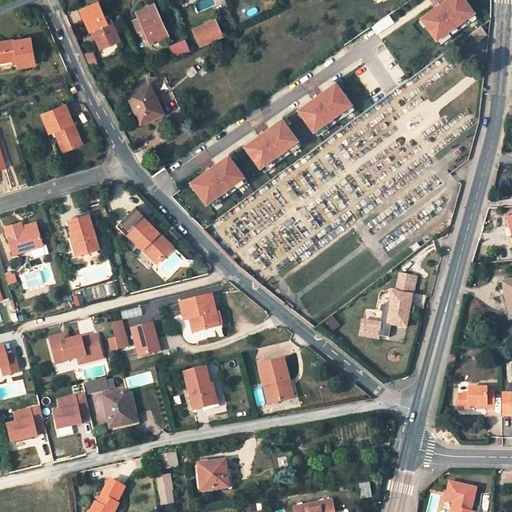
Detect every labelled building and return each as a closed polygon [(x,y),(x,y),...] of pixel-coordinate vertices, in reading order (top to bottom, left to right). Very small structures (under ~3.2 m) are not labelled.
[(438,7),(423,18),(442,44),(478,18),(465,0),(447,0),(444,3),(449,10),(453,7),(455,10),(442,20),(439,17),(443,14),(438,7)] [(97,3),(81,10),(89,32),(92,30),(100,49),(119,41),(110,20),(106,22),(97,3)] [(167,36),(154,5),(137,13),(140,19),(145,30),(151,43),(167,36)] [(390,15),(373,26),(377,34),(395,22),(390,15)] [(140,19),(134,22),(138,32),(145,30),(140,19)] [(214,20),(192,30),(200,47),(222,37),(214,20)] [(471,39),(474,43),(486,34),(483,30),(486,28),(484,25),(471,34),(473,37),(471,39)] [(35,65),(31,38),(0,42),(0,62),(17,59),(18,63),(18,68),(35,65)] [(185,42),(169,49),(174,61),(190,54),(185,42)] [(194,68),(188,73),(191,78),(197,73),(194,68)] [(315,99),(300,110),(319,136),(355,109),(336,83),(321,95),(326,102),(330,99),(332,102),(319,112),(317,108),(320,106),(315,99)] [(149,85),(128,95),(140,124),(158,115),(150,98),(154,96),(149,85)] [(74,86),(68,89),(71,95),(77,92),(74,86)] [(162,114),(154,96),(150,98),(158,115),(162,114)] [(65,105),(42,115),(50,132),(55,130),(60,142),(65,140),(69,149),(82,143),(75,127),(72,128),(70,124),(73,123),(65,105)] [(261,136),(245,147),(265,173),(301,146),(282,120),(266,132),(271,139),(275,136),(277,139),(264,149),(262,146),(266,143),(261,136)] [(64,151),(69,149),(65,140),(60,142),(64,151)] [(207,172),(192,184),(211,209),(247,183),(228,157),(212,168),(217,175),(221,172),(224,176),(210,185),(208,182),(212,179),(207,172)] [(122,227),(129,234),(145,218),(142,215),(144,213),(137,206),(122,221),(125,224),(122,227)] [(98,248),(88,215),(69,221),(71,229),(73,237),(76,236),(82,252),(98,248)] [(129,234),(143,248),(145,245),(159,259),(173,246),(145,218),(129,234)] [(21,223),(4,227),(12,255),(43,245),(37,226),(36,226),(23,230),(22,226),(21,223)] [(76,254),(82,252),(76,236),(73,237),(71,238),(76,254)] [(157,262),(159,259),(145,245),(143,248),(157,262)] [(197,261),(189,260),(187,270),(195,271),(197,261)] [(14,279),(11,272),(10,272),(9,269),(3,271),(6,281),(14,279)] [(405,292),(408,277),(398,275),(395,290),(405,292)] [(412,293),(414,278),(408,277),(405,292),(412,293)] [(511,281),(503,284),(511,317),(511,316),(511,281)] [(391,294),(389,306),(383,305),(380,324),(378,335),(388,337),(390,324),(405,327),(406,318),(409,319),(410,314),(413,312),(413,309),(412,307),(408,306),(410,297),(391,294)] [(211,297),(180,304),(184,320),(190,318),(194,332),(215,327),(221,325),(218,311),(215,312),(211,297)] [(380,324),(366,321),(366,324),(363,323),(361,331),(364,332),(364,335),(378,337),(378,335),(380,324)] [(121,323),(111,325),(115,339),(118,349),(127,347),(121,323)] [(139,357),(159,352),(152,325),(132,330),(139,357)] [(66,335),(60,336),(62,343),(68,341),(66,335)] [(60,336),(48,339),(55,365),(77,359),(85,357),(86,363),(102,358),(96,336),(81,340),(80,338),(68,341),(62,343),(60,336)] [(118,349),(115,339),(109,341),(112,351),(118,349)] [(7,358),(3,345),(0,346),(0,367),(1,367),(8,366),(10,375),(19,373),(15,356),(7,358)] [(85,357),(77,359),(79,365),(86,363),(85,357)] [(283,381),(288,380),(283,360),(258,367),(268,405),(288,400),(283,381)] [(8,366),(1,367),(3,377),(10,375),(8,366)] [(205,369),(184,375),(194,410),(205,408),(205,410),(215,408),(205,369)] [(86,383),(89,394),(108,389),(107,381),(106,378),(86,383)] [(288,380),(283,381),(288,400),(292,398),(298,397),(293,378),(288,380)] [(108,389),(115,387),(113,380),(107,381),(108,389)] [(470,406),(486,406),(487,408),(494,408),(494,394),(495,394),(495,390),(487,390),(486,388),(468,388),(468,394),(458,394),(458,408),(468,408),(469,408),(470,406)] [(126,393),(104,397),(110,428),(133,424),(126,393)] [(54,410),(58,429),(82,424),(82,420),(91,418),(85,394),(58,400),(60,408),(54,410)] [(511,414),(511,413),(511,395),(511,396),(511,394),(503,394),(502,396),(502,415),(511,416),(511,414)] [(7,425),(12,443),(37,437),(36,433),(46,431),(40,407),(15,413),(17,423),(7,425)] [(175,454),(158,457),(161,470),(177,467),(175,454)] [(224,462),(198,465),(201,491),(225,489),(223,475),(226,475),(224,462)] [(159,493),(173,490),(171,474),(156,477),(159,493)] [(229,474),(226,475),(223,475),(225,489),(231,488),(229,474)] [(109,481),(102,496),(116,503),(124,488),(109,481)] [(369,489),(368,482),(358,484),(360,491),(369,489)] [(475,489),(449,483),(445,501),(457,503),(456,509),(453,509),(452,511),(466,511),(467,505),(471,506),(475,489)] [(360,491),(361,498),(371,496),(369,489),(360,491)] [(176,502),(173,490),(159,493),(161,505),(176,502)] [(116,503),(102,496),(97,504),(95,503),(90,511),(110,511),(111,511),(110,511),(113,511),(118,504),(116,503)] [(333,511),(331,501),(294,508),(294,511),(333,511)]
